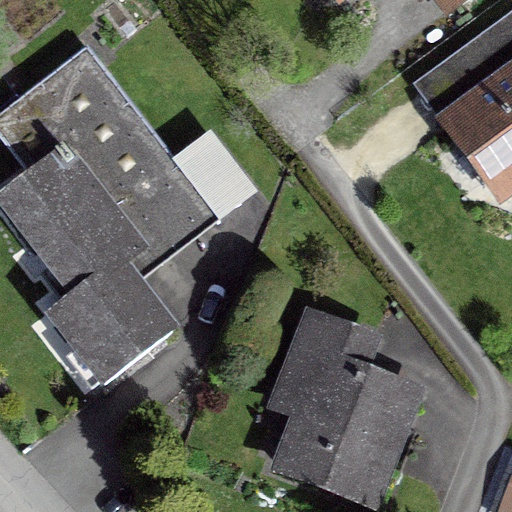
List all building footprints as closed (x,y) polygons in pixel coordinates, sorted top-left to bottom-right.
[(511,17),(463,52),(478,72),(511,47),(511,17)] [(75,298),(51,317),(104,385),(172,333),(122,268),(141,254),(149,264),(213,214),(86,50),(22,100),(62,152),(0,201),(75,298)] [(511,78),(453,122),(504,191),(511,185),(511,78)] [(373,504),(415,396),(359,374),(370,344),(310,320),(283,390),(306,399),(279,468),(373,504)] [(511,511),(511,478),(499,511),(511,511)]
